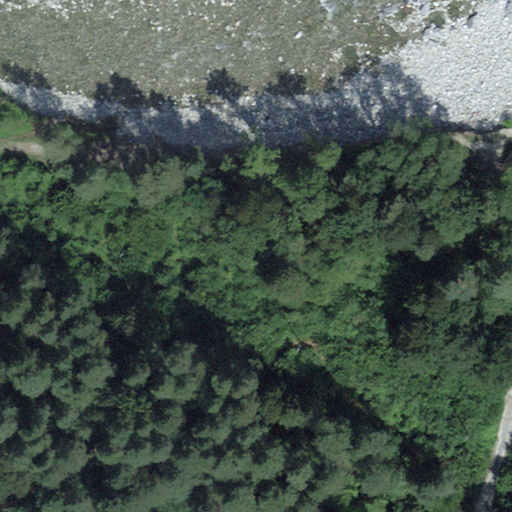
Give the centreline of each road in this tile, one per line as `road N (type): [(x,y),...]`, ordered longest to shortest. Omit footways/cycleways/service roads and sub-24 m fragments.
road 1 (track): [(511,121),(319,137),(0,144)]
road 2 (track): [(480,511),(511,389)]
